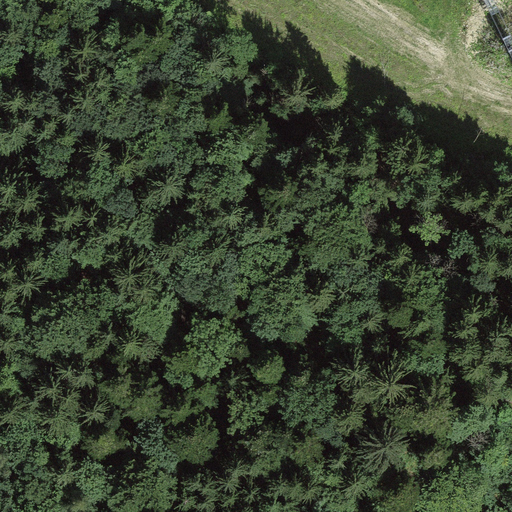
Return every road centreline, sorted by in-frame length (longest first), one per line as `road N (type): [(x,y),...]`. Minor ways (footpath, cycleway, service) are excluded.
road 1 (track): [(84,511),(156,395),(173,343),(174,293),(134,236),(48,183),(0,166)]
road 2 (track): [(511,405),(174,293)]
road 3 (track): [(277,0),(365,54),(489,84),(511,81)]
